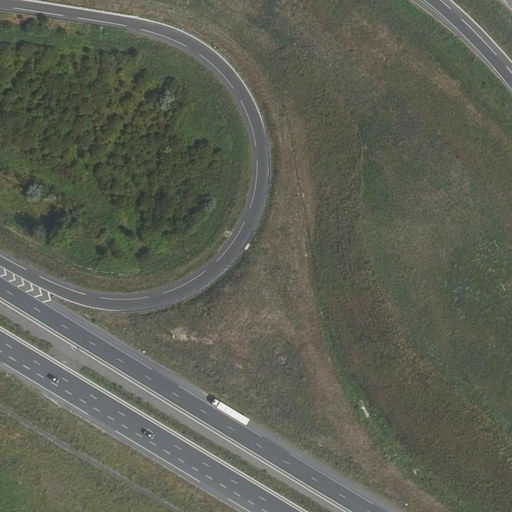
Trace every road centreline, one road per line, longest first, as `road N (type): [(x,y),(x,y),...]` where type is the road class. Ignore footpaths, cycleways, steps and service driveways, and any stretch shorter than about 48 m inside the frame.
road 1 (trunk): [(0,2),(164,30),(203,49),(244,95),(260,180),(239,240),(216,271),(179,293),(134,304),(85,299),(0,261)]
road 2 (trunk): [(369,511),(0,282)]
road 3 (trunk): [(0,343),(282,511)]
road 4 (track): [(0,407),(173,511)]
road 5 (trunk): [(511,89),(418,0)]
